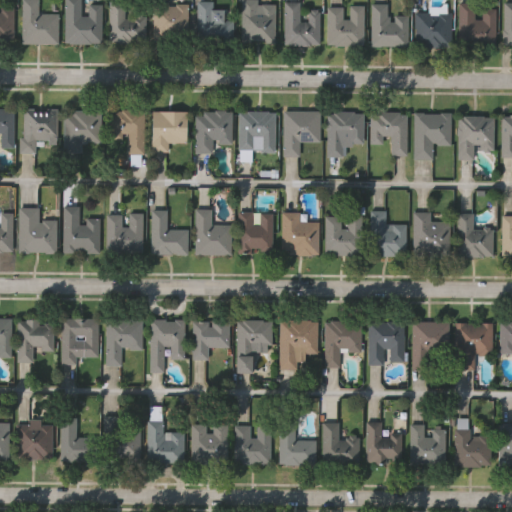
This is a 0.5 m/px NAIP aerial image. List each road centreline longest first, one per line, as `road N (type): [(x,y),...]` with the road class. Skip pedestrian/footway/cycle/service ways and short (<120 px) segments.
road 1 (residential): [(0,488),(511,499)]
road 2 (residential): [(0,287),(511,289)]
road 3 (residential): [(0,84),(511,84)]
